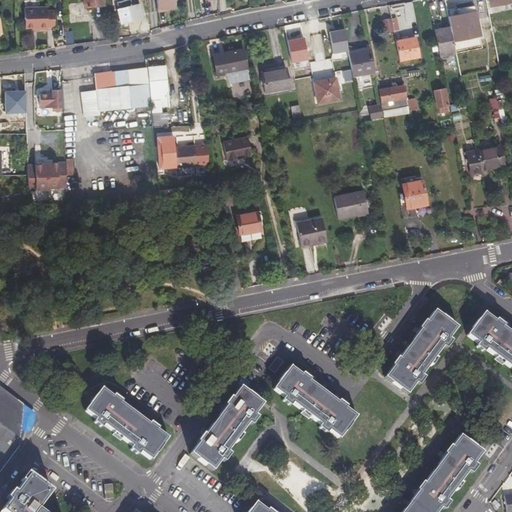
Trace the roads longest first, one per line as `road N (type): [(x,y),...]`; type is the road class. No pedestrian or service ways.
road 1 (residential): [(466,260),(0,354)]
road 2 (residential): [(0,66),(123,50),(343,0)]
